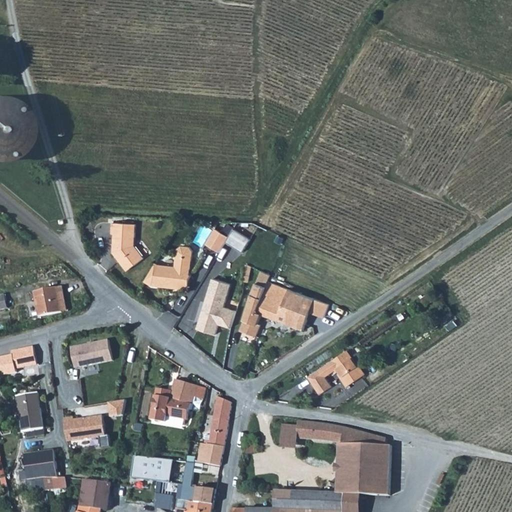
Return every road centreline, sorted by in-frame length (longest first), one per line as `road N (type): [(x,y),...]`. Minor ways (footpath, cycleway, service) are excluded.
road 1 (residential): [(511,208),(239,394)]
road 2 (residential): [(511,458),(244,401)]
road 3 (track): [(78,262),(79,239),(10,0)]
road 4 (track): [(144,321),(121,452),(123,511)]
road 5 (residential): [(0,196),(126,309)]
road 6 (residential): [(126,309),(239,394)]
road 7 (unclassified): [(0,347),(126,309)]
